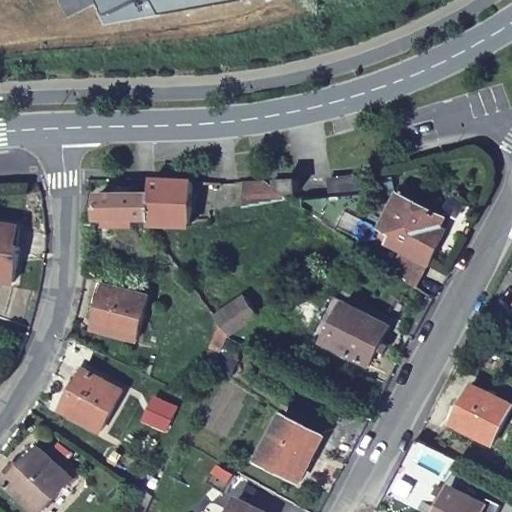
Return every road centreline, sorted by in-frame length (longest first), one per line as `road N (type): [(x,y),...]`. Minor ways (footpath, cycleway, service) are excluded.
road 1 (secondary): [(59,128),(218,123),(316,107),(419,72),(511,25)]
road 2 (residential): [(511,201),(347,511)]
road 3 (residential): [(0,412),(46,336),(58,292),(59,128)]
